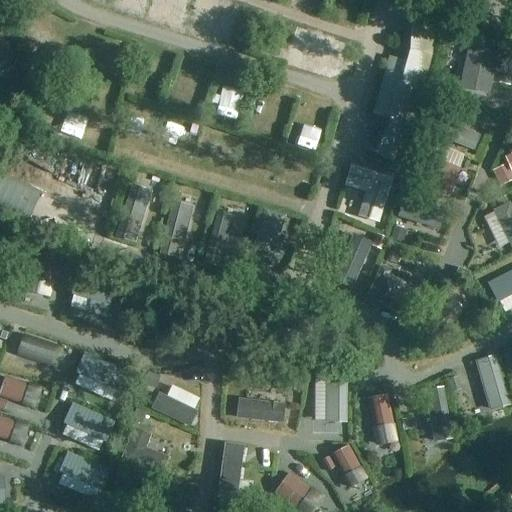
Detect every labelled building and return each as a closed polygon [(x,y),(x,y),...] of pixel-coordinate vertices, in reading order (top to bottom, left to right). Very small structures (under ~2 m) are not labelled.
[(170,0),(167,10),(194,20),(201,0),(170,0)] [(221,2),(216,33),(237,36),(242,5),(221,2)] [(389,121),(386,131),(374,153),(393,163),(406,139),(430,57),(431,30),(410,29),(409,54),(406,63),(389,58),(373,116),(389,121)] [(0,35),(0,57),(8,52),(0,37),(0,36),(1,37),(0,35)] [(487,95),(496,56),(468,50),(460,88),(487,95)] [(195,106),(212,111),(218,92),(201,87),(195,106)] [(237,98),(237,120),(252,120),(252,98),(237,98)] [(471,156),(481,130),(441,114),(430,140),(471,156)] [(189,144),(186,167),(201,169),(204,146),(189,144)] [(229,148),(219,179),(240,185),(249,154),(229,148)] [(449,197),(460,165),(422,152),(411,184),(449,197)] [(476,181),(479,159),(465,156),(461,179),(476,181)] [(376,219),(390,176),(351,163),(344,184),(363,190),(355,212),(376,219)] [(151,195),(132,189),(115,240),(135,246),(151,195)] [(437,237),(445,214),(400,198),(392,222),(437,237)] [(179,258),(195,205),(175,199),(159,251),(179,258)] [(511,210),(510,207),(494,214),(511,250),(511,210)] [(214,208),(199,260),(220,267),(235,215),(214,208)] [(264,213),(249,263),(283,273),(298,223),(264,213)] [(351,287),(370,240),(351,232),(332,280),(351,287)] [(34,254),(24,291),(49,298),(59,260),(34,254)] [(418,284),(379,266),(364,298),(403,316),(418,284)] [(511,273),(488,285),(497,303),(511,295),(511,273)] [(79,276),(73,297),(92,303),(89,315),(106,320),(116,287),(79,276)] [(450,297),(414,331),(427,346),(464,312),(450,297)] [(24,337),(18,356),(51,367),(58,348),(24,337)] [(508,402),(494,354),(475,360),(489,407),(508,402)] [(88,359),(78,383),(118,399),(129,374),(88,359)] [(345,424),(345,367),(325,367),(325,424),(345,424)] [(179,370),(179,383),(194,383),(194,370),(179,370)] [(6,379),(0,396),(0,397),(35,409),(41,389),(6,379)] [(451,439),(442,384),(424,388),(433,442),(451,439)] [(396,435),(386,388),(368,392),(377,438),(396,435)] [(188,425),(195,411),(157,391),(149,406),(188,425)] [(281,423),(283,402),(235,397),(233,417),(281,423)] [(97,453),(101,444),(103,445),(113,423),(71,404),(61,426),(65,427),(61,437),(97,453)] [(0,418),(0,440),(23,448),(30,427),(0,418)] [(133,430),(121,460),(160,474),(168,455),(147,448),(151,437),(133,430)] [(244,445),(225,443),(218,494),(237,497),(244,445)] [(365,479),(348,447),(330,457),(348,488),(365,479)] [(70,456),(61,481),(100,497),(109,473),(70,456)] [(319,463),(325,474),(334,469),(328,458),(319,463)] [(289,475),(273,496),(294,511),(309,511),(320,499),(289,475)]
